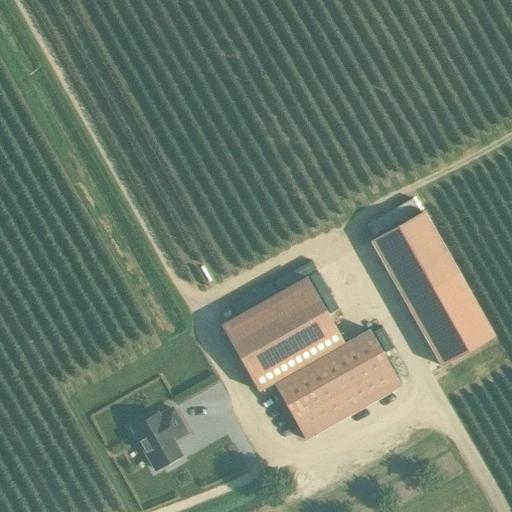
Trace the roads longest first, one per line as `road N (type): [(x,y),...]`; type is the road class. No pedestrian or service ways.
road 1 (track): [(18,0),(192,309),(262,453),(255,480),(166,511)]
road 2 (track): [(192,309),(511,135)]
